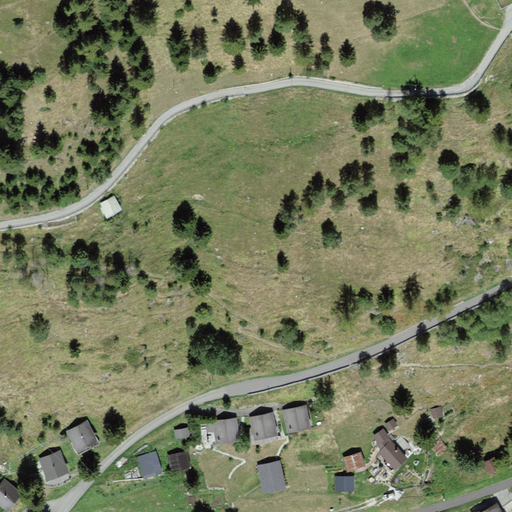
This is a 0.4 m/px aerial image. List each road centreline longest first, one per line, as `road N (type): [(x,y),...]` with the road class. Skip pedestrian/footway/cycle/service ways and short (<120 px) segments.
road 1 (residential): [(0,224),(91,197),(157,123),(192,100),(295,80),(373,92),(455,90),(472,83),(511,16)]
road 2 (unclassified): [(511,283),(315,373),(185,409),(132,439),(64,511)]
